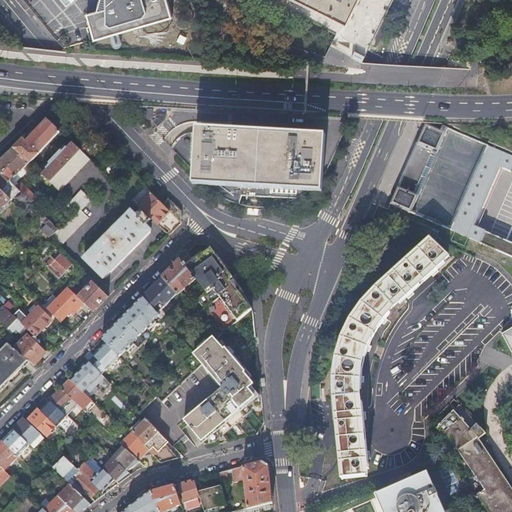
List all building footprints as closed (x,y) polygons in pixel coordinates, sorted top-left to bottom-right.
[(91,27),(95,39),(172,16),(167,0),(99,0),(97,10),(87,13),(91,27)] [(302,0),(348,23),(359,0),(302,0)] [(155,118),(152,121),(157,126),(166,118),(166,114),(155,114),(155,118)] [(25,142),(22,139),(12,148),(29,164),(59,131),(46,119),(34,132),(30,137),(25,142)] [(511,154),(426,122),(416,142),(431,149),(413,191),(397,185),(390,202),(511,256),(511,255),(480,242),(485,229),(474,224),(500,165),(511,170),(511,168),(511,154)] [(195,173),(209,187),(210,188),(211,189),(213,191),(215,192),(216,193),(218,195),(220,196),(222,197),(223,198),(228,201),(240,206),(243,197),(295,199),(295,201),(299,199),(301,198),(305,195),(309,193),(314,189),(318,185),(322,181),(324,179),(326,136),(198,129),(195,173)] [(49,184),(80,151),(72,143),(66,149),(62,145),(59,148),(60,150),(47,164),(46,163),(42,166),(46,170),(41,176),(49,184)] [(0,159),(0,172),(10,182),(29,164),(12,148),(0,159)] [(49,184),(58,192),(89,160),(80,151),(49,184)] [(511,168),(511,170),(500,165),(474,224),(485,229),(480,242),(511,255),(511,168)] [(0,172),(0,190),(10,201),(20,192),(15,187),(10,182),(0,172)] [(20,192),(33,205),(38,200),(20,182),(15,187),(20,192)] [(0,190),(0,205),(1,207),(4,207),(10,201),(0,190)] [(58,230),(49,239),(59,249),(88,219),(80,211),(91,201),(80,191),(69,202),(77,210),(58,230)] [(171,233),(181,223),(149,192),(137,205),(141,209),(153,220),(157,225),(159,222),(171,233)] [(180,211),(167,198),(162,204),(181,222),(180,211)] [(42,232),(48,239),(49,239),(58,230),(33,205),(28,209),(46,227),(42,232)] [(153,220),(141,209),(136,214),(131,211),(121,220),(121,221),(122,222),(118,226),(117,225),(97,245),(98,246),(95,250),(93,249),(83,259),(103,279),(104,278),(105,278),(151,232),(150,231),(151,230),(147,226),(153,220)] [(356,413),(360,412),(359,411),(360,411),(359,395),(358,395),(358,380),(360,372),(365,351),(368,345),(374,333),(379,325),(395,306),(405,295),(405,294),(411,289),(412,289),(430,272),(429,272),(435,266),(436,267),(447,256),(446,254),(446,255),(431,239),(430,238),(376,288),(371,294),(367,299),(358,311),(347,330),(345,335),(336,361),(335,370),(333,394),(334,398),(333,398),(337,431),(338,431),(339,438),(339,444),(343,478),(366,475),(366,476),(367,476),(365,459),(365,458),(361,458),(356,413)] [(210,248),(185,267),(196,280),(205,292),(228,272),(210,248)] [(48,254),(41,262),(58,279),(61,276),(64,273),(65,275),(69,272),(67,270),(71,265),(60,254),(54,260),(48,254)] [(180,260),(162,278),(177,295),(182,301),(187,307),(190,305),(180,293),(185,289),(184,288),(188,284),(189,286),(196,280),(185,267),(180,260)] [(187,307),(214,338),(216,340),(251,310),(242,292),(240,287),(228,272),(205,292),(190,305),(187,307)] [(162,278),(143,298),(157,314),(165,306),(166,307),(171,302),(170,301),(177,295),(162,278)] [(84,304),(93,313),(108,297),(92,282),(79,296),(77,294),(75,296),(77,298),(84,304)] [(47,310),(60,322),(69,313),(72,316),(84,304),(77,298),(75,296),(73,293),(69,289),(68,288),(57,299),(47,310)] [(42,306),(47,310),(57,299),(53,295),(42,306)] [(143,298),(123,318),(140,337),(147,329),(149,331),(156,323),(155,321),(159,317),(159,316),(157,314),(143,298)] [(27,330),(34,337),(35,337),(44,327),(47,327),(50,324),(50,323),(49,322),(51,320),(38,308),(26,320),(13,308),(9,312),(17,320),(24,327),(27,330)] [(8,312),(0,319),(0,321),(8,330),(17,320),(9,312),(8,312)] [(102,339),(107,344),(119,357),(125,351),(128,353),(135,346),(133,344),(140,337),(123,318),(102,339)] [(17,320),(8,330),(7,330),(11,333),(15,329),(19,333),(24,327),(17,320)] [(502,333),(506,341),(511,353),(511,326),(509,329),(502,333)] [(14,349),(28,361),(34,366),(45,355),(37,347),(40,343),(35,337),(34,337),(31,340),(27,336),(14,349)] [(216,340),(214,338),(194,355),(201,363),(221,386),(182,420),(204,443),(215,444),(251,411),(245,405),(254,397),(258,397),(258,396),(261,396),(260,393),(260,391),(259,382),(252,382),(216,340)] [(0,388),(28,361),(14,349),(14,350),(7,344),(0,351),(0,388)] [(90,352),(85,357),(89,362),(102,375),(119,357),(107,344),(94,356),(90,352)] [(97,389),(102,393),(111,384),(102,375),(89,362),(80,371),(71,381),(83,393),(88,398),(97,389)] [(73,400),(75,402),(87,413),(95,405),(88,398),(83,393),(71,381),(62,390),(73,400)] [(61,412),(73,400),(62,390),(51,401),(61,412)] [(64,434),(75,423),(67,416),(67,417),(61,412),(51,401),(40,412),(56,428),(57,427),(63,433),(64,434)] [(492,461),(478,440),(485,434),(478,426),(477,425),(470,430),(469,429),(454,410),(437,428),(443,435),(457,450),(464,460),(484,489),(499,511),(511,511),(511,497),(489,463),(492,461)] [(56,428),(40,412),(39,411),(30,420),(36,427),(38,425),(43,430),(42,431),(48,437),(56,428)] [(362,434),(360,412),(356,413),(361,458),(365,458),(362,434)] [(41,435),(24,419),(13,430),(20,436),(29,446),(30,446),(41,435)] [(145,420),(133,433),(145,446),(151,453),(153,455),(160,463),(178,458),(162,442),(165,440),(158,433),(145,420)] [(18,457),(29,446),(20,436),(13,430),(8,435),(2,442),(18,458),(18,457)] [(133,433),(120,445),(124,448),(133,457),(139,462),(139,463),(143,460),(153,455),(151,453),(145,446),(133,433)] [(30,446),(33,449),(44,438),(41,435),(30,446)] [(22,461),(18,457),(18,458),(2,442),(0,443),(0,466),(5,472),(13,463),(17,466),(22,461)] [(118,452),(112,458),(127,472),(139,462),(133,457),(124,448),(119,453),(118,452)] [(63,478),(74,466),(64,457),(53,468),(63,478)] [(84,464),(78,470),(78,471),(79,471),(99,490),(102,493),(114,480),(102,470),(94,462),(90,458),(84,464)] [(112,458),(102,470),(114,480),(118,485),(131,476),(127,472),(112,458)] [(246,509),(271,503),(268,466),(262,461),(218,473),(220,482),(227,481),(232,480),(233,483),(244,482),(246,509)] [(511,497),(511,490),(492,461),(489,463),(511,497)] [(0,486),(10,477),(5,472),(0,466),(0,486)] [(63,478),(67,483),(71,479),(70,479),(78,471),(78,470),(74,466),(63,478)] [(449,511),(429,466),(373,491),(382,511),(449,511)] [(78,471),(70,479),(71,479),(74,483),(85,493),(95,502),(104,495),(102,493),(99,490),(79,471),(78,471)] [(194,480),(178,485),(184,503),(200,498),(198,492),(194,480)] [(85,493),(74,483),(71,486),(82,497),(85,493)] [(79,499),(82,497),(71,486),(70,485),(58,497),(58,498),(72,511),(80,505),(77,502),(79,499)] [(166,488),(150,492),(158,511),(166,511),(181,505),(174,486),(166,488)] [(198,492),(200,498),(203,511),(206,511),(222,507),(223,510),(227,509),(221,486),(198,492)] [(487,511),(499,511),(484,489),(475,494),(487,511)] [(148,493),(128,508),(129,511),(158,511),(150,492),(148,493)] [(72,511),(58,498),(58,497),(57,496),(47,506),(43,502),(39,505),(40,506),(43,509),(45,511),(72,511)]
